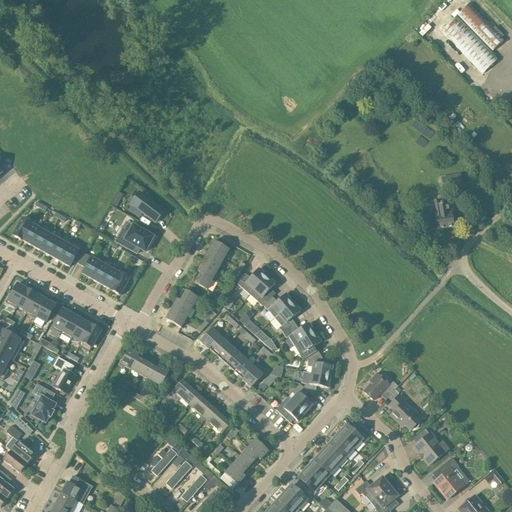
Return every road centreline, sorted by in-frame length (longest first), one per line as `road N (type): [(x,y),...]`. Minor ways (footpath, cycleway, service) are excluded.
road 1 (residential): [(345,397),(353,365),(310,289),(272,252),(217,222),(197,226),(136,328)]
road 2 (residential): [(32,511),(126,322)]
road 3 (residential): [(136,328),(195,362),(294,451)]
road 4 (residential): [(437,511),(394,440),(345,397)]
road 5 (unclassified): [(511,203),(463,260),(468,275),(511,311)]
road 6 (residential): [(126,322),(17,260)]
